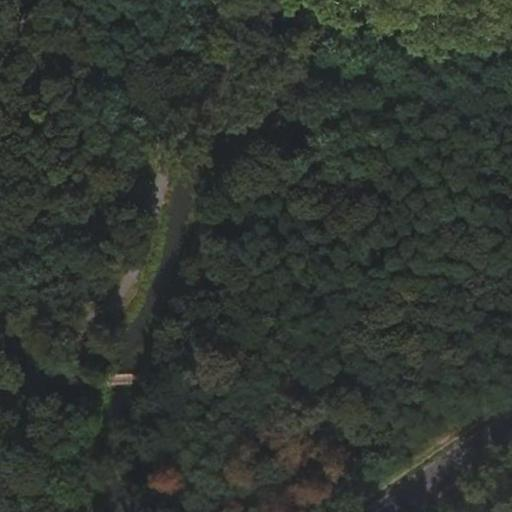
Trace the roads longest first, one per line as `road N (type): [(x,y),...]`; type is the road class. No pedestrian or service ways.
road 1 (track): [(0,329),(71,325),(103,308),(139,254),(170,151),(262,0)]
road 2 (unclassified): [(382,511),(511,427)]
